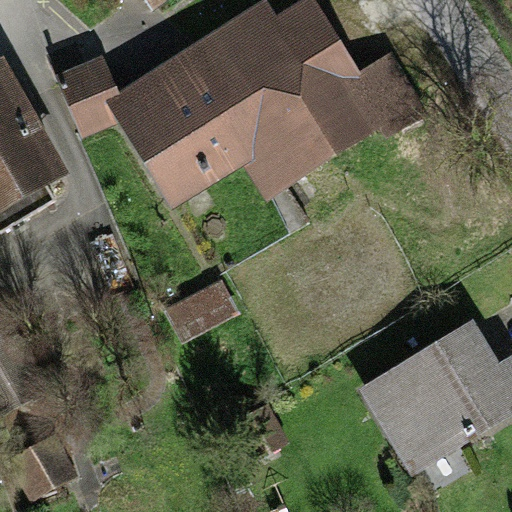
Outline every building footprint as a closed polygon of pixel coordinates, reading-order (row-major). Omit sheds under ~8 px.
[(124,37),(79,60),(116,130),(149,113),(189,189),(276,144),(288,168),(438,89),(410,37),(373,56),(342,0),(290,0),(145,77),(124,37)] [(30,32),(0,49),(0,208),(101,147),(30,32)] [(214,285),(167,312),(183,339),(230,312),(214,285)] [(0,399),(34,379),(0,319),(0,399)] [(511,401),(470,329),(359,393),(403,470),(511,407),(511,401)]
